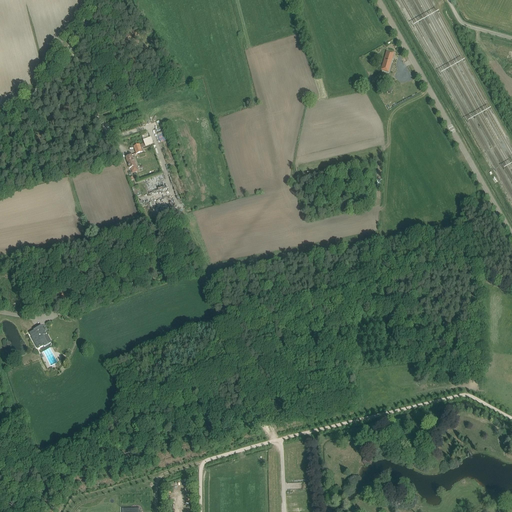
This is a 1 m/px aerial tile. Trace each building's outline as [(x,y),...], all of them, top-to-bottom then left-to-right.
[(387,51),(381,70),(388,72),(392,58),(392,57),(393,57),(394,53),(387,51)] [(415,75),(410,78),(415,86),(420,84),(415,75)] [(414,84),(401,92),(404,97),(416,89),(414,84)] [(148,133),(142,135),(145,147),(154,145),(152,137),(149,138),(148,133)] [(134,147),(136,154),(142,152),(139,145),(134,147)] [(137,165),(135,166),(132,155),(126,157),(129,168),(131,168),(132,173),(139,171),(137,165)] [(136,197),(141,195),(138,186),(132,188),(136,197)] [(47,334),(45,332),(42,326),(30,333),(32,338),(34,337),(40,348),(40,349),(41,349),(42,352),(51,347),(50,345),(51,345),(51,344),(51,343),(52,343),(47,334)]
